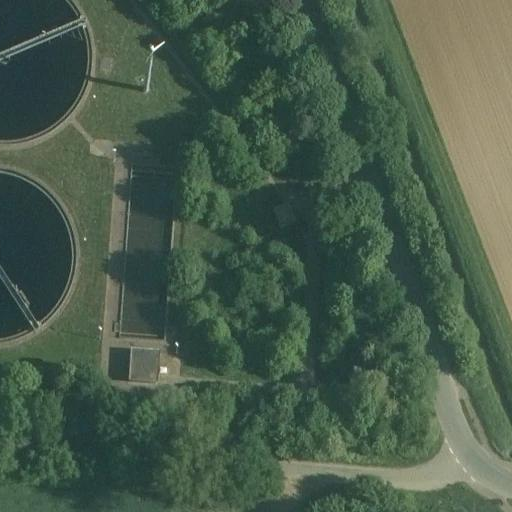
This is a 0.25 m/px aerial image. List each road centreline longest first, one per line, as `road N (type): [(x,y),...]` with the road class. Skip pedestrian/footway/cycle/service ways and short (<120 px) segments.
road 1 (residential): [(472,462),(297,0)]
road 2 (residential): [(472,462),(424,479),(0,445)]
